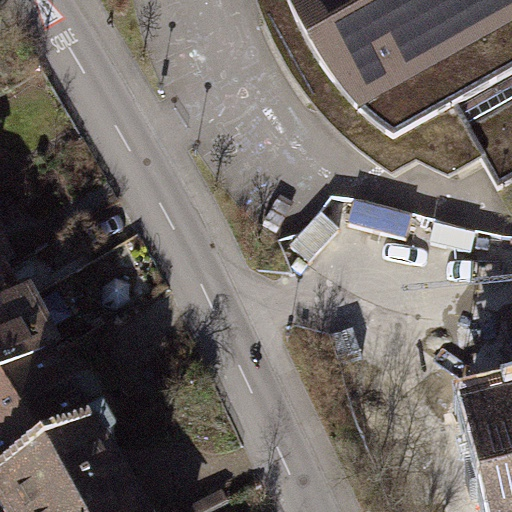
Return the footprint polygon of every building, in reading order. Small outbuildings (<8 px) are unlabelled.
[(511,0),(254,0),(260,20),(280,61),(304,98),(343,140),(388,175),(461,134),(492,188),(511,176),(511,0)] [(0,310),(12,303),(10,302),(0,281),(0,310)] [(0,383),(41,359),(40,355),(13,306),(12,303),(0,310),(0,383)] [(0,471),(83,424),(41,359),(0,383),(0,471)] [(511,511),(511,402),(468,413),(491,511),(511,511)] [(0,511),(132,511),(95,446),(107,439),(94,417),(83,424),(0,471),(0,511)]
